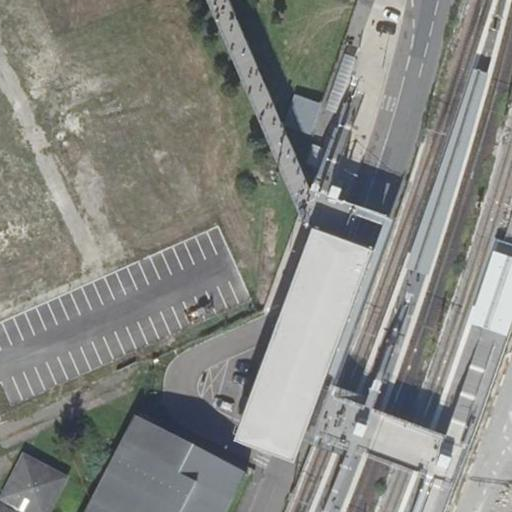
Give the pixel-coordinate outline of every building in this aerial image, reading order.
[(445,150),(405,265),(428,273),(465,155),(489,71),(473,66),(445,150)] [(285,126),(310,135),(315,121),(321,103),(296,95),(285,126)] [(306,162),(316,166),(323,148),(313,144),(306,162)] [(334,193),(338,195),(342,185),(337,184),(332,182),(329,192),(334,193)] [(243,416),(236,436),(296,458),(304,438),(306,432),(315,408),(324,383),(325,380),(364,272),(372,247),(342,236),(339,235),(326,230),(311,225),(248,403),(243,416)] [(478,322),(501,329),(511,294),(511,256),(501,252),(478,322)] [(315,408),(306,432),(312,434),(330,385),(324,383),(315,408)] [(227,511),(246,474),(140,415),(88,511),(48,511),(66,480),(24,458),(1,499),(5,501),(2,507),(0,505),(0,511),(227,511)]
